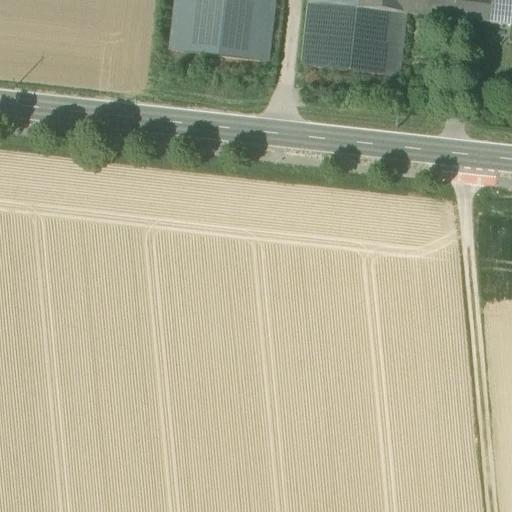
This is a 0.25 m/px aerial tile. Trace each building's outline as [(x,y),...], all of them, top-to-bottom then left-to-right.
[(273,0),(177,0),(171,53),(266,65),(273,0)] [(310,0),(310,7),(360,12),(361,0),(310,0)] [(407,0),(361,0),(360,12),(406,17),(407,0)] [(441,0),(407,0),(406,17),(439,20),(441,0)] [(441,0),(439,20),(455,22),(457,0),(441,0)] [(494,0),(457,0),(455,22),(491,26),(494,0)] [(491,27),(511,29),(511,0),(494,0),(491,26),(491,27)] [(399,80),(406,17),(360,12),(310,7),(303,69),(399,80)]
